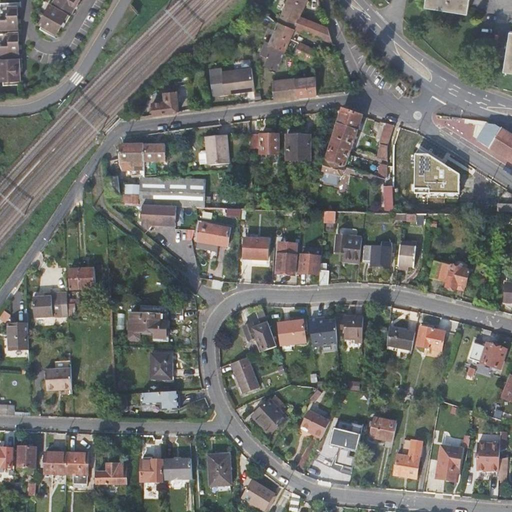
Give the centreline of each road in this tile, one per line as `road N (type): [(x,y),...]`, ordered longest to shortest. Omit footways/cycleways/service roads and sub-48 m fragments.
road 1 (residential): [(0,300),(120,129),(346,100),(417,115)]
road 2 (residential): [(511,326),(362,293),(241,299),(215,317),(207,347),(216,398),(233,427)]
road 3 (residential): [(233,427),(263,459),(310,488),(511,511)]
road 4 (residential): [(0,422),(233,427)]
road 5 (secondary): [(0,110),(38,105),(76,79),(125,0)]
road 6 (secondary): [(446,87),(351,0)]
